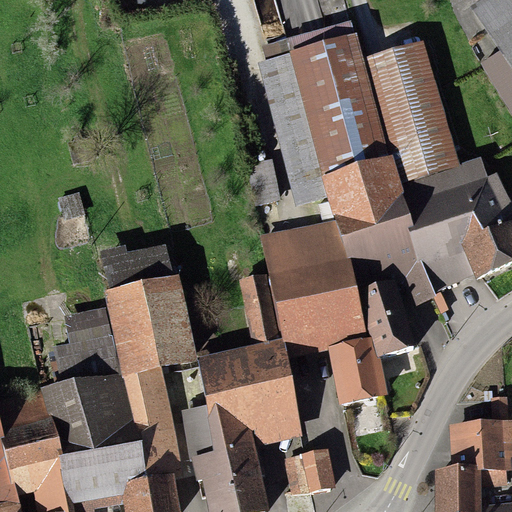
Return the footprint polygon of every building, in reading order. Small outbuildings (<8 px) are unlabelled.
[(511,0),(496,0),(473,15),(504,64),(511,76),(511,0)] [(291,64),(324,188),(392,170),(366,71),(359,46),(291,64)] [(425,55),(366,71),(392,170),(400,199),(460,183),(458,175),(425,55)] [(291,64),(262,72),(300,211),(328,204),(324,188),(291,64)] [(511,76),(504,64),(487,76),(511,114),(511,76)] [(480,169),(458,175),(460,183),(478,229),(465,258),(473,280),(481,290),(511,274),(511,216),(500,185),(489,190),(480,169)] [(392,170),(324,188),(328,204),(332,217),(335,229),(360,306),(398,295),(409,292),(415,313),(430,309),(428,301),(424,288),(419,271),(400,199),(392,170)] [(460,183),(400,199),(419,271),(465,258),(478,229),(460,183)] [(360,306),(335,229),(266,244),(274,285),(290,346),(296,365),(372,347),(360,306)] [(116,304),(172,292),(166,259),(129,267),(127,257),(107,261),(116,304)] [(424,288),(428,301),(473,280),(465,258),(419,271),(424,288)] [(260,354),(290,346),(274,285),(244,293),(260,354)] [(110,305),(126,385),(160,379),(196,371),(180,291),(172,292),(116,304),(110,305)] [(415,357),(398,295),(360,306),(372,347),(373,352),(379,368),(415,357)] [(55,356),(65,398),(122,385),(106,315),(66,324),(72,352),(55,356)] [(221,466),(198,472),(208,511),(267,511),(252,455),(304,442),(281,352),(229,366),(204,372),(221,466)] [(373,352),(334,360),(345,416),(387,407),(379,368),(373,352)] [(181,480),(160,379),(126,385),(147,487),(181,480)] [(65,398),(44,403),(69,489),(75,511),(82,511),(95,509),(123,502),(149,496),(122,385),(65,398)] [(43,398),(0,410),(0,432),(7,458),(12,474),(20,503),(38,498),(69,489),(44,403),(43,398)] [(479,435),(507,433),(505,409),(478,411),(479,435)] [(206,416),(185,420),(193,460),(215,456),(206,416)] [(447,437),(450,482),(482,480),(505,479),(511,478),(511,433),(507,433),(479,435),(447,437)] [(327,459),(288,468),(296,502),(335,492),(327,459)] [(20,503),(12,474),(0,477),(0,511),(19,511),(17,504),(20,503)] [(506,492),(505,479),(482,480),(483,493),(506,492)] [(450,482),(441,483),(442,511),(511,511),(511,510),(490,511),(483,511),(483,493),(482,480),(450,482)] [(82,511),(75,511),(69,489),(38,498),(38,511),(95,511),(95,509),(82,511)] [(149,496),(123,502),(125,511),(177,511),(172,490),(149,496)]
